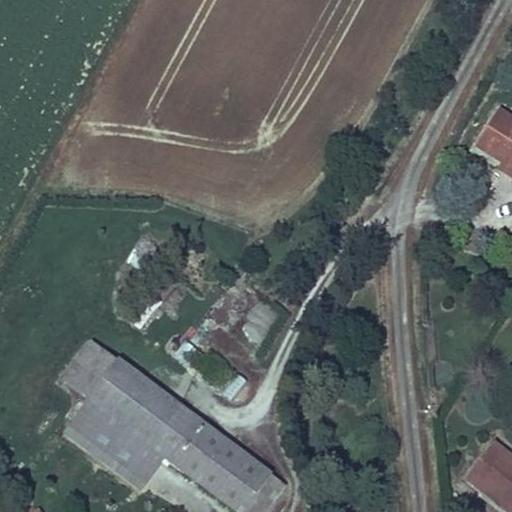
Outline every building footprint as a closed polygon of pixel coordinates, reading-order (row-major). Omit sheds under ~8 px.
[(511,124),(497,116),(476,152),(503,169),(511,174),(511,124)] [(511,182),(511,174),(503,169),(500,175),(511,182)] [(262,300),(235,330),(254,348),(282,318),(262,300)] [(68,384),(96,404),(125,367),(97,346),(68,384)] [(233,406),(250,384),(211,358),(197,376),(226,397),(224,401),(233,406)] [(154,450),(183,413),(125,367),(96,404),(154,450)] [(229,511),(267,511),(284,492),(183,413),(154,450),(96,404),(69,437),(140,490),(164,461),(229,511)] [(511,511),(511,460),(493,446),(466,481),(490,500),(494,496),(511,508),(511,511)]
